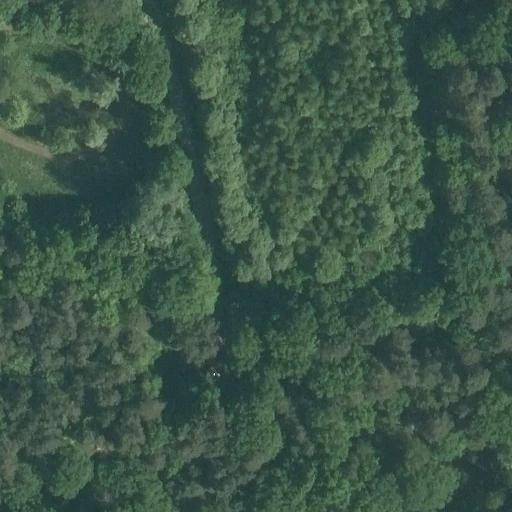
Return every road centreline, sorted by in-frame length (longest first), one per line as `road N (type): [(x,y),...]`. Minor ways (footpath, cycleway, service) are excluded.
road 1 (unclassified): [(211,285),(147,0)]
road 2 (track): [(211,285),(238,381),(321,511)]
road 3 (unclassified): [(211,285),(0,236)]
